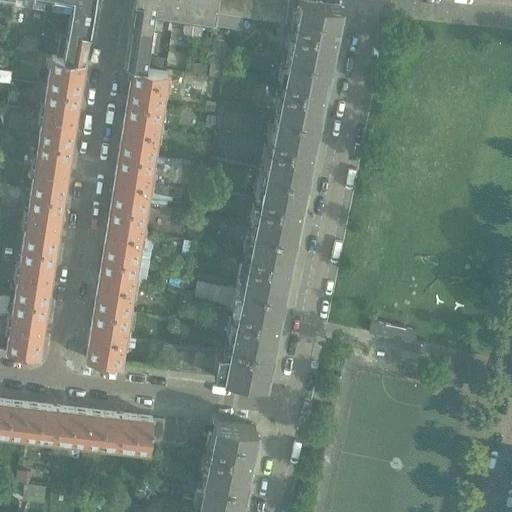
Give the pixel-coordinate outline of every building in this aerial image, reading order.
[(62,9),(70,10),(71,0),(52,0),(53,0),(63,2),(62,9)] [(57,53),(84,57),(93,0),(71,0),(70,10),(67,30),(60,29),(57,53)] [(133,0),(131,19),(151,22),(154,0),(133,0)] [(154,0),(151,22),(154,22),(160,23),(162,18),(172,19),(174,0),(154,0)] [(183,27),(191,28),(195,0),(174,0),(172,19),(184,21),(183,27)] [(195,0),(191,28),(199,29),(201,24),(212,26),(214,9),(215,0),(195,0)] [(215,0),(214,9),(228,11),(230,0),(215,0)] [(230,0),(228,11),(242,14),(244,0),(230,0)] [(244,0),(242,14),(256,16),(259,0),(244,0)] [(259,0),(256,16),(270,18),(273,0),(259,0)] [(287,0),(273,0),(270,18),(284,21),(287,0)] [(294,22),(287,54),(329,61),(337,23),(341,3),(321,0),(287,0),(284,21),(294,22)] [(124,64),(132,66),(147,68),(154,22),(151,22),(131,19),(124,64)] [(212,73),(225,74),(228,39),(215,38),(212,73)] [(47,83),(79,89),(84,57),(57,53),(52,52),(47,83)] [(276,111),(317,120),(329,61),(287,54),(276,111)] [(127,97),(161,102),(166,70),(147,68),(132,66),(127,97)] [(39,136),(71,142),(79,89),(47,83),(39,136)] [(119,149),(153,154),(161,102),(127,97),(119,149)] [(264,170),(306,178),(317,120),(276,111),(264,170)] [(31,189),(62,195),(71,142),(39,136),(31,189)] [(119,149),(111,201),(145,206),(153,154),(119,149)] [(264,170),(253,226),(294,235),(306,178),(264,170)] [(31,189),(23,242),(54,248),(62,195),(31,189)] [(111,201),(103,253),(136,259),(145,206),(111,201)] [(294,235),(253,226),(242,285),(282,293),(294,235)] [(14,295),(46,301),(54,248),(23,242),(14,295)] [(94,305),(128,311),(136,259),(103,253),(94,305)] [(230,342),(271,350),(282,293),(242,285),(230,342)] [(46,301),(14,295),(6,348),(38,353),(46,301)] [(128,311),(94,305),(86,357),(120,363),(128,311)] [(371,320),(369,332),(414,341),(416,332),(416,330),(371,320)] [(217,350),(213,373),(214,373),(223,374),(223,375),(265,379),(271,350),(230,342),(228,351),(217,350)] [(169,368),(182,369),(185,346),(172,344),(169,368)] [(185,346),(182,369),(192,370),(195,347),(185,346)] [(206,348),(195,347),(192,370),(203,372),(206,348)] [(203,372),(213,373),(217,350),(206,348),(203,372)] [(0,397),(0,429),(22,432),(26,401),(0,397)] [(22,432),(86,440),(89,408),(26,401),(22,432)] [(89,408),(86,440),(149,447),(150,439),(152,416),(152,415),(89,408)] [(150,439),(165,441),(167,417),(152,416),(150,439)] [(165,441),(179,442),(182,419),(167,417),(165,441)] [(179,442),(209,446),(211,421),(182,419),(179,442)] [(203,476),(243,484),(256,426),(214,421),(214,422),(211,421),(209,446),(203,476)] [(203,476),(195,511),(237,511),(243,484),(203,476)]
